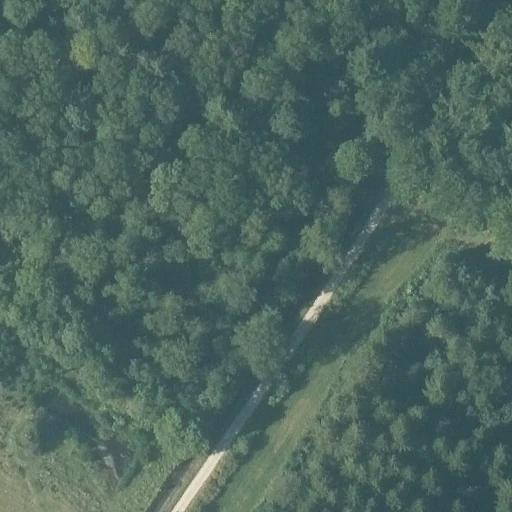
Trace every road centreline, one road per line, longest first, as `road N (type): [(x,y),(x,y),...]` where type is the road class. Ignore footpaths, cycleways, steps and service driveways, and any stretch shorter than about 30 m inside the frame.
road 1 (track): [(175,511),(511,13)]
road 2 (track): [(74,0),(383,206)]
